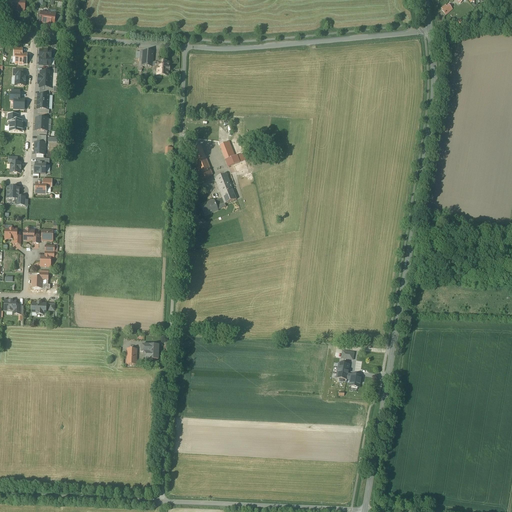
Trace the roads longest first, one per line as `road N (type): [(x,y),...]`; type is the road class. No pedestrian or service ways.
road 1 (tertiary): [(430,32),(431,120),(364,511)]
road 2 (unclassified): [(185,47),(162,501)]
road 3 (residential): [(185,47),(430,32)]
road 4 (unclassified): [(162,501),(364,511)]
road 5 (unclassified): [(0,495),(162,501)]
road 6 (residential): [(35,36),(185,47)]
road 7 (residential): [(35,36),(26,180)]
